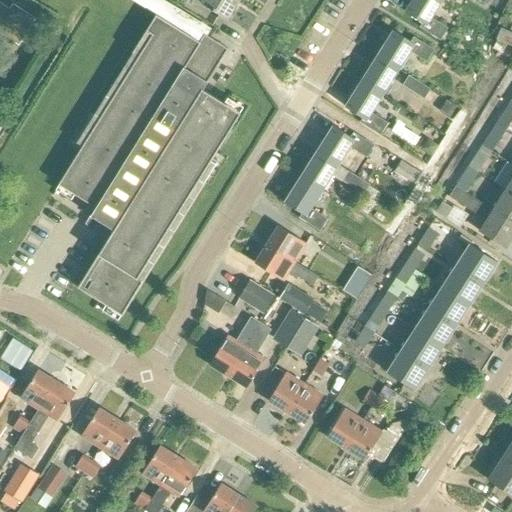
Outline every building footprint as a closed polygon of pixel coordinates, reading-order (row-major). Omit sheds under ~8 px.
[(226,20),(237,0),(200,0),(199,3),(226,20)] [(428,18),(439,0),(411,0),(404,12),(422,24),(419,28),(439,41),(446,29),(439,24),(428,18)] [(9,10),(0,3),(0,35),(17,46),(35,19),(12,5),(9,10)] [(227,98),(223,104),(201,90),(226,49),(202,34),(197,42),(154,15),(130,53),(136,57),(57,185),(94,208),(89,216),(98,222),(103,213),(117,222),(76,288),(120,316),(204,183),(198,179),(243,107),(227,98)] [(511,33),(504,29),(499,40),(511,46),(511,33)] [(376,56),(396,69),(408,51),(418,57),(418,58),(425,63),(432,51),(412,38),(410,42),(392,31),(376,56)] [(380,94),(396,69),(376,56),(360,82),(380,94)] [(423,99),(429,89),(407,75),(401,85),(423,99)] [(368,114),(380,94),(360,82),(344,107),(361,118),(358,124),(378,137),(386,124),(378,120),(368,114)] [(493,125),(503,131),(511,117),(511,107),(507,104),(493,125)] [(480,146),(490,152),(503,131),(493,125),(480,146)] [(315,152),(337,166),(348,147),(358,154),(365,158),(372,146),(352,133),(349,138),(331,127),(315,152)] [(424,142),(420,148),(430,155),(436,145),(430,141),(424,142)] [(467,166),(477,173),(490,152),(480,146),(467,166)] [(321,191),(337,166),(315,152),(299,177),(321,191)] [(394,170),(415,183),(421,173),(401,160),(394,170)] [(464,192),(477,173),(467,166),(454,186),(464,192)] [(371,200),(377,190),(348,171),(341,181),(371,200)] [(309,209),(321,191),(299,177),(283,203),(301,214),(298,218),(319,231),(326,219),(319,215),(319,216),(309,209)] [(464,192),(454,186),(448,196),(485,220),(477,231),(504,249),(511,237),(511,224),(491,211),(491,210),(464,192)] [(511,224),(511,195),(504,190),(491,210),(491,211),(511,224)] [(442,201),(435,212),(445,218),(452,208),(442,201)] [(276,227),(264,246),(292,264),(294,262),(304,244),(276,227)] [(428,249),(437,233),(427,227),(417,242),(428,249)] [(454,267),(481,284),(495,263),(468,245),(454,267)] [(292,264),(264,246),(253,264),(281,282),(288,270),(312,285),(317,276),(306,269),(294,262),(292,264)] [(404,264),(414,270),(423,255),(413,249),(404,264)] [(404,285),(414,270),(404,264),(394,278),(404,285)] [(468,306),(481,284),(454,267),(440,288),(468,306)] [(249,280),(238,299),(262,314),(274,295),(249,280)] [(303,314),(313,298),(287,283),(277,299),(303,314)] [(218,285),(210,297),(226,308),(234,295),(218,285)] [(454,327),(468,306),(440,288),(426,309),(454,327)] [(376,307),(386,313),(396,297),(386,290),(376,307)] [(372,335),(386,313),(376,307),(362,328),(372,335)] [(286,348),(304,318),(290,309),(272,339),(286,348)] [(412,331),(440,349),(454,327),(426,309),(412,331)] [(226,376),(260,323),(251,317),(236,342),(227,336),(209,365),(226,376)] [(304,318),(286,348),(301,356),(319,326),(304,318)] [(260,323),(226,376),(246,388),(263,359),(254,354),(270,329),(260,323)] [(363,348),(372,335),(362,328),(353,341),(363,348)] [(426,370),(440,349),(412,331),(398,352),(426,370)] [(412,391),(426,370),(398,352),(384,373),(412,391)] [(321,377),(328,364),(318,358),(311,371),(321,377)] [(38,410),(55,382),(37,371),(20,399),(38,410)] [(286,413),(304,384),(286,373),(268,401),(286,413)] [(55,382),(38,410),(14,448),(31,458),(39,445),(32,440),(47,416),(56,422),(74,394),(55,382)] [(304,384),(286,413),(304,425),(322,396),(304,384)] [(362,401),(371,407),(378,395),(369,389),(362,401)] [(378,395),(371,407),(380,413),(387,400),(378,395)] [(98,449),(115,420),(97,409),(79,437),(98,449)] [(344,449),(362,421),(344,409),(326,437),(344,449)] [(14,423),(12,428),(16,430),(21,434),(29,422),(19,416),(16,421),(14,423)] [(115,420),(98,449),(116,460),(134,432),(115,420)] [(362,421),(344,449),(363,461),(381,433),(362,421)] [(511,465),(511,441),(501,459),(511,465)] [(141,474),(159,486),(160,486),(177,458),(159,446),(141,474)] [(84,471),(91,460),(81,454),(74,465),(84,471)] [(160,486),(159,486),(144,510),(146,511),(166,511),(168,509),(162,505),(170,492),(178,497),(195,469),(177,458),(160,486)] [(511,496),(511,465),(501,459),(487,480),(511,496)] [(91,460),(84,471),(93,477),(100,465),(91,460)] [(39,484),(52,493),(66,472),(53,463),(39,484)] [(19,465),(2,493),(18,503),(20,504),(21,502),(37,476),(19,465)] [(228,511),(238,496),(219,484),(201,511),(228,511)] [(144,508),(151,498),(141,491),(134,502),(144,508)] [(238,496),(228,511),(253,511),(256,508),(238,496)]
